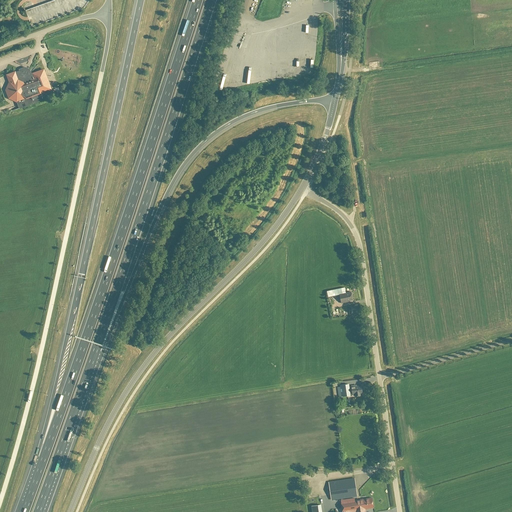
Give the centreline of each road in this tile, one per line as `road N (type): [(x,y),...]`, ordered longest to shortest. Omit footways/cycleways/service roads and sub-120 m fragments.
road 1 (unclassified): [(0,498),(39,356),(109,15)]
road 2 (motorway): [(197,0),(43,458)]
road 3 (motorway): [(141,0),(43,458)]
road 4 (unclassified): [(70,511),(140,370),(302,189)]
road 5 (motorway): [(96,349),(167,193),(196,150),(258,111),(334,102)]
road 6 (motorway): [(96,349),(212,0)]
road 7 (unclassified): [(378,378),(354,232),(302,189)]
road 8 (motorway): [(37,511),(96,349)]
road 9 (unclassified): [(378,378),(511,340)]
road 10 (unclassified): [(399,511),(378,378)]
